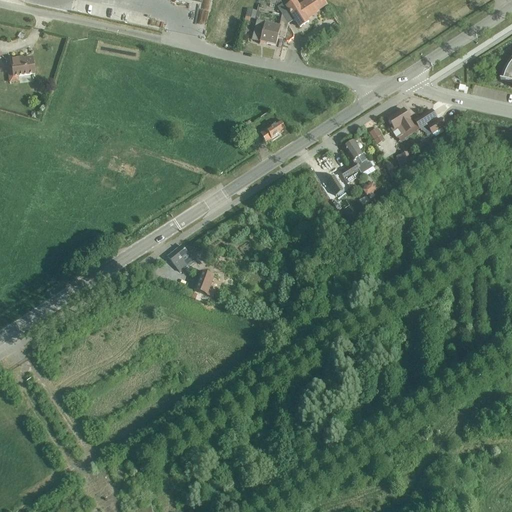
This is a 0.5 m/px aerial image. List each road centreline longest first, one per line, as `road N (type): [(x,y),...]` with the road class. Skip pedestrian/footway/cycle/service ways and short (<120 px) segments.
road 1 (tertiary): [(0,343),(375,96)]
road 2 (unclassified): [(375,96),(363,84),(0,4)]
road 3 (tertiary): [(408,76),(511,8)]
